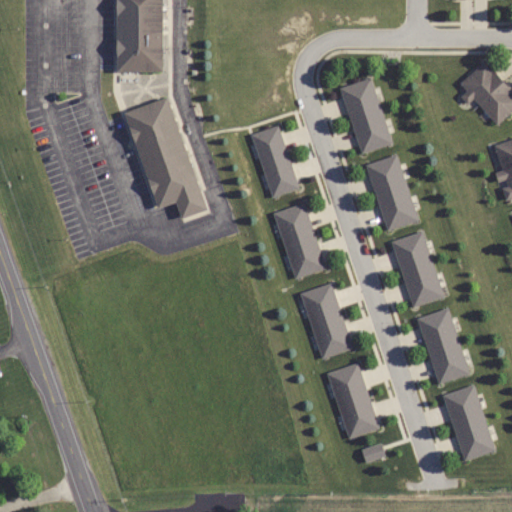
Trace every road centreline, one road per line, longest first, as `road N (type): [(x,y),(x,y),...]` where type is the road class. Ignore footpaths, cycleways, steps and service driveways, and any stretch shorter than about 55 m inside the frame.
road 1 (residential): [(411,34),(333,41),(304,70),(305,96),(435,481)]
road 2 (primary): [(0,252),(93,511)]
road 3 (residential): [(412,0),(411,34),(511,37)]
